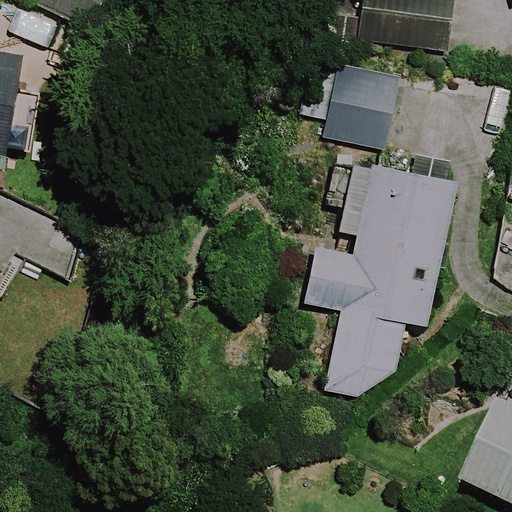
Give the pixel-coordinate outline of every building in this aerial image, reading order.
[(99,0),(40,0),(36,12),(84,34),(99,0)] [(447,0),(360,0),(356,44),(442,53),(447,0)] [(0,50),(0,153),(4,154),(14,52),(0,50)] [(394,77),(326,66),(313,140),(382,151),(394,77)] [(450,187),(344,165),(329,237),(352,242),(348,259),(308,251),(297,303),(338,312),(322,392),(355,399),(389,374),(399,325),(420,329),(450,187)] [(511,417),(497,410),(461,487),(511,510),(511,417)]
